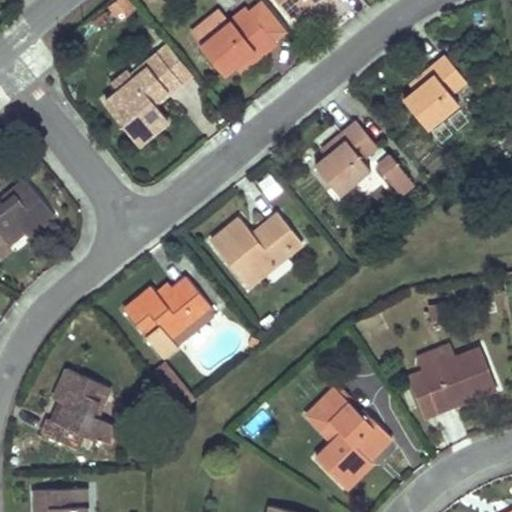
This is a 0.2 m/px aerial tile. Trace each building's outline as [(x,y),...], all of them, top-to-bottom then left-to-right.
[(130,0),(116,0),(108,6),(120,23),(138,9),(130,0)] [(274,0),(289,17),(309,0),(310,0),(313,3),(316,0),(274,0)] [(254,19),(275,44),(287,34),(263,4),(250,15),(254,19)] [(250,15),(246,9),(231,20),(240,31),(254,19),(250,15)] [(199,46),(227,24),(217,12),(190,35),(199,46)] [(227,24),(199,46),(225,76),(238,65),(243,70),(255,61),(275,44),(254,19),(240,31),(231,20),(227,24)] [(119,91),(105,103),(122,125),(138,144),(168,119),(153,101),(177,81),(155,56),(144,65),(148,70),(144,74),(148,77),(138,85),(131,76),(127,72),(113,84),(119,91)] [(419,87),(406,99),(430,128),(461,103),(453,94),(467,82),(446,56),(434,66),(415,81),(419,87)] [(148,70),(144,65),(131,76),(138,85),(148,77),(144,74),(148,70)] [(331,154),(316,165),(341,195),(372,170),(364,160),(380,148),(357,122),(338,138),(326,148),(331,154)] [(390,157),(378,168),(404,195),(415,185),(390,157)] [(285,190),(274,176),(263,184),(274,199),(285,190)] [(0,200),(0,257),(1,258),(11,249),(10,248),(5,241),(22,227),(26,234),(29,237),(34,233),(55,215),(26,179),(14,188),(17,193),(3,204),(0,200)] [(14,188),(0,199),(0,200),(3,204),(17,193),(14,188)] [(233,225),(213,242),(249,286),(303,242),(282,217),(256,237),(241,219),(233,225)] [(5,241),(10,248),(26,234),(22,227),(5,241)] [(144,296),(126,311),(164,357),(178,345),(172,337),(211,306),(189,280),(175,291),(165,300),(158,292),(155,288),(144,296)] [(169,283),(158,292),(165,300),(175,291),(169,283)] [(446,303),(429,305),(432,322),(449,320),(446,303)] [(211,306),(172,337),(178,345),(217,313),(211,306)] [(260,339),(252,337),(249,345),(257,348),(260,339)] [(450,346),(419,358),(423,370),(455,357),(450,346)] [(497,387),(481,347),(455,357),(423,370),(440,412),(455,406),(454,402),(472,394),(474,396),(497,387)] [(97,417),(111,389),(70,370),(60,392),(57,400),(68,405),(60,424),(50,419),(43,434),(77,449),(85,435),(111,447),(120,427),(97,417)] [(365,418),(336,388),(308,415),(323,431),(331,423),(342,434),(317,459),(349,492),(374,466),(365,457),(373,449),(377,453),(393,437),(370,415),(365,418)] [(87,511),(86,487),(36,491),(37,509),(37,511),(87,511)]
